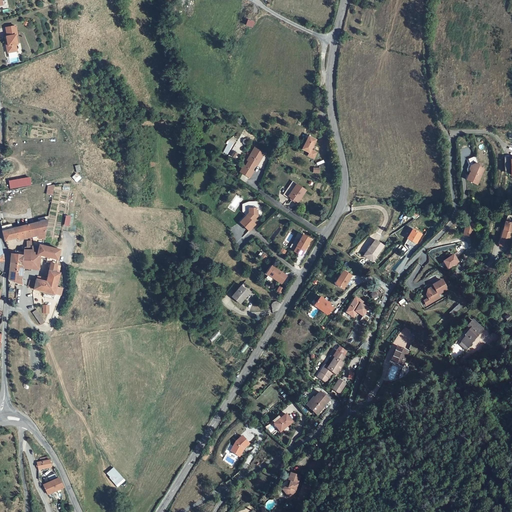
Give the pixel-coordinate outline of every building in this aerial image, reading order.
[(248,19),(245,25),(253,27),(255,21),(248,19)] [(17,33),(16,25),(6,26),(8,35),(7,35),(8,41),(8,44),(7,45),(8,52),(17,50),(16,43),(18,43),(16,34),(17,33)] [(315,139),(308,135),(301,149),(309,152),(307,155),(313,158),(316,152),(310,149),(315,139)] [(271,150),(262,143),(253,154),(255,155),(251,160),(249,159),(245,165),(254,172),(258,166),(257,165),(260,160),(262,161),(271,150)] [(467,179),(478,185),(486,165),(484,164),(480,163),(475,161),(473,162),(471,167),(471,169),(467,179)] [(9,180),(11,188),(31,184),(30,176),(9,180)] [(309,190),(297,180),(292,188),(295,191),(293,196),(301,201),(309,190)] [(54,185),(48,184),(46,194),(53,195),(54,185)] [(238,222),(248,231),(254,224),(252,222),(251,221),(254,219),(256,216),(256,208),(247,208),(247,213),(238,222)] [(511,214),(508,213),(499,244),(507,246),(511,228),(511,214)] [(40,221),(3,230),(5,240),(17,238),(18,239),(27,237),(27,235),(32,234),(37,232),(47,229),(49,219),(40,221)] [(475,223),(466,221),(463,233),(472,235),(475,223)] [(46,239),(47,229),(37,232),(39,239),(46,239)] [(295,245),(303,249),(309,238),(302,234),(298,240),(294,238),(289,247),(293,249),(295,245)] [(368,249),(377,254),(385,242),(376,236),(368,249)] [(40,257),(40,254),(39,253),(41,245),(39,245),(33,245),(33,249),(25,248),(24,263),(24,264),(33,265),(32,268),(39,269),(40,257)] [(40,254),(59,259),(61,249),(60,248),(45,245),(41,245),(39,253),(40,254)] [(12,261),(24,263),(25,248),(19,248),(18,253),(12,253),(13,254),(12,261)] [(40,254),(40,257),(48,259),(48,262),(52,263),(58,264),(59,259),(40,254)] [(448,270),(459,263),(454,254),(442,261),(448,270)] [(24,263),(12,261),(8,275),(8,279),(23,284),(24,264),(24,263)] [(50,269),(57,271),(58,264),(52,263),(50,269)] [(270,266),(268,269),(272,272),(269,275),(275,279),(280,272),(270,266)] [(53,297),(61,272),(57,271),(50,269),(48,278),(47,280),(37,278),(36,282),(35,287),(44,290),(43,294),(53,297)] [(336,283),(344,288),(352,275),(344,269),(336,283)] [(285,276),(280,272),(275,279),(281,283),(285,276)] [(445,288),(439,279),(430,284),(431,285),(429,286),(428,288),(425,290),(424,294),(426,297),(428,301),(437,296),(436,293),(445,288)] [(240,283),(231,295),(240,303),(249,291),(240,283)] [(321,296),(315,304),(329,314),(334,307),(330,304),(328,303),(329,302),(321,296)] [(358,313),(364,317),(369,310),(364,306),(366,303),(358,297),(348,310),(355,316),(358,313)] [(457,302),(450,307),(452,310),(459,305),(457,302)] [(37,308),(33,311),(41,323),(46,320),(37,308)] [(468,327),(470,329),(465,336),(467,337),(463,343),(470,348),(484,328),(472,321),(468,327)] [(491,352),(509,344),(506,337),(488,345),(491,352)] [(418,341),(411,339),(408,347),(415,350),(418,341)] [(470,348),(463,343),(461,346),(468,351),(470,348)] [(402,366),(408,350),(395,345),(392,355),(394,356),(392,361),(392,362),(402,366)] [(318,376),(326,382),(329,377),(330,377),(333,372),(337,374),(344,362),(341,360),(344,355),(338,351),(336,354),(333,352),(330,356),(334,359),(329,366),(325,364),(323,368),(321,371),(318,376)] [(339,379),(333,389),(340,393),(346,383),(339,379)] [(332,402),(323,394),(318,400),(319,401),(311,409),(319,416),(332,402)] [(318,400),(316,399),(309,407),(311,409),(319,401),(318,400)] [(285,427),(289,423),(292,418),(285,412),(280,418),(275,423),(275,424),(282,430),(285,427)] [(236,442),(231,452),(240,457),(244,449),(250,444),(243,436),(236,442)] [(38,471),(47,470),(47,467),(51,466),(50,459),(48,459),(47,456),(39,458),(39,461),(36,462),(38,471)] [(287,480),(289,480),(287,486),(283,489),(288,495),(294,490),(299,474),(289,471),(287,480)] [(51,481),(55,490),(63,486),(59,477),(51,481)] [(51,481),(43,485),(44,487),(47,494),(55,490),(51,481)]
